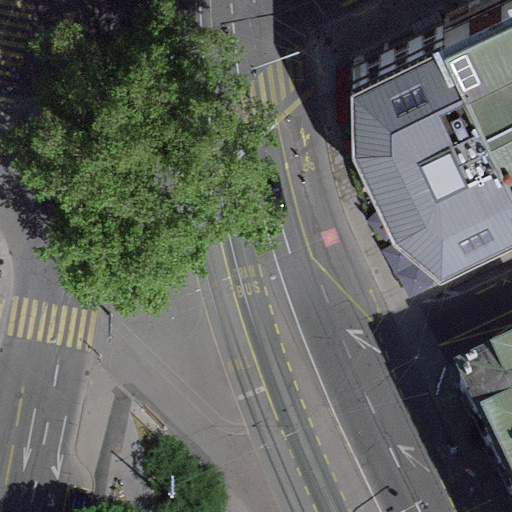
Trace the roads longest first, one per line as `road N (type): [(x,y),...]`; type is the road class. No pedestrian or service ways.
road 1 (secondary): [(366,363),(291,166),(261,0)]
road 2 (secondary): [(76,230),(13,511)]
road 3 (secondary): [(117,17),(76,230)]
road 4 (secondary): [(437,511),(366,363)]
road 5 (residential): [(366,363),(511,296)]
